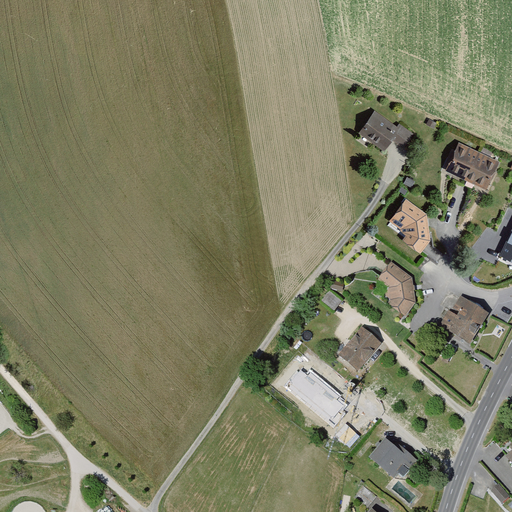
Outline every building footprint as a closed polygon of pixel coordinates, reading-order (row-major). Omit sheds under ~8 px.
[(361,134),(385,151),(393,140),(407,150),(417,135),(399,123),(396,127),(375,113),(361,134)] [(460,142),(446,170),(487,190),(501,164),(460,142)] [(404,233),(405,240),(422,254),(432,240),(428,214),(407,197),(390,220),(402,230),(404,233)] [(511,230),(503,254),(511,258),(511,230)] [(392,301),(389,305),(407,318),(417,304),(411,277),(391,261),(379,281),(390,289),(385,295),(392,301)] [(476,263),(471,277),(487,283),(492,269),(476,263)] [(342,302),(331,292),(322,303),(333,313),(342,302)] [(448,312),(440,326),(472,347),(490,315),(460,297),(454,309),(461,313),(459,316),(448,312)] [(364,328),(339,357),(359,374),(383,344),(364,328)] [(292,386),(288,390),(321,416),(338,394),(306,370),(298,380),(292,376),(287,382),(292,386)] [(387,442),(372,458),(396,479),(399,476),(402,479),(405,479),(409,473),(408,470),(406,468),(412,462),(397,449),(397,450),(387,442)] [(500,484),(492,491),(503,504),(511,497),(500,484)] [(353,499),(367,510),(377,498),(364,486),(353,499)]
